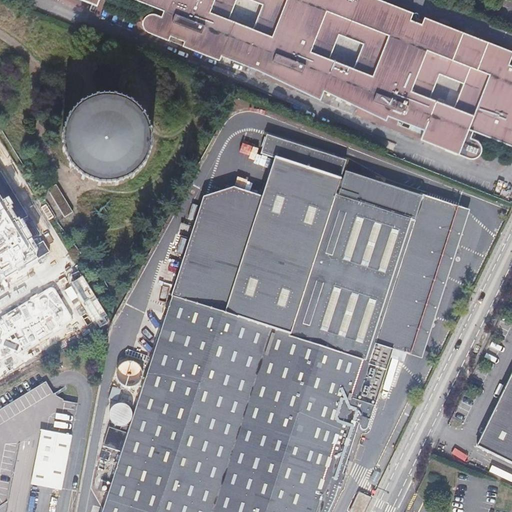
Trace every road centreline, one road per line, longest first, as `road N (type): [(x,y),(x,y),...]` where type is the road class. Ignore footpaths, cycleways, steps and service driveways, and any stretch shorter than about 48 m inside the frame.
road 1 (unclassified): [(380,511),(511,244)]
road 2 (unknown): [(0,436),(32,418),(14,511)]
